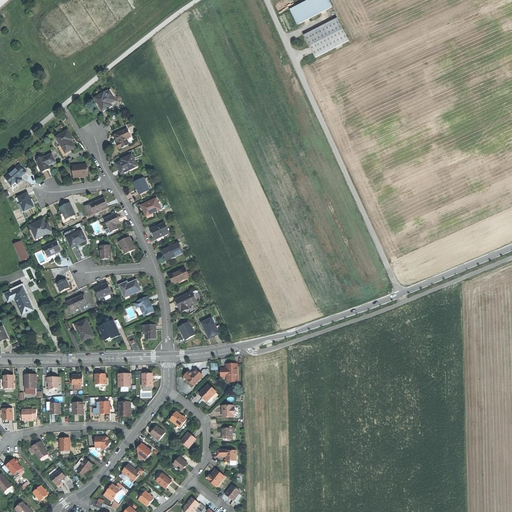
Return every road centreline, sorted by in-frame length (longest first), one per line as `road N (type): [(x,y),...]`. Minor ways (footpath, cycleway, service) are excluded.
road 1 (unclassified): [(399,294),(266,0)]
road 2 (tertiary): [(399,294),(293,333),(168,356)]
road 3 (track): [(170,0),(0,136)]
road 4 (unclassified): [(197,0),(64,104)]
road 5 (tertiary): [(168,356),(0,358)]
road 6 (residential): [(135,434),(103,424),(53,426),(14,435),(0,451)]
road 7 (tertiary): [(511,247),(399,294)]
